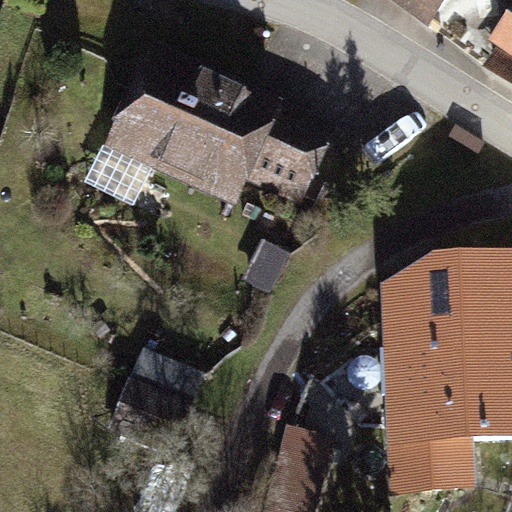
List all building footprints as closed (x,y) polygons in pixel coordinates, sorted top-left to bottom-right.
[(392,0),(439,35),(465,0),(392,0)] [(250,171),(277,111),(160,57),(119,144),(237,199),(250,171)] [(277,111),(250,171),(306,197),(333,138),(277,111)] [(511,265),(444,268),(398,289),(402,493),(486,492),(486,430),(511,429),(511,265)] [(180,459),(214,377),(152,352),(119,434),(180,459)] [(326,511),(345,438),(297,426),(274,511),(326,511)]
